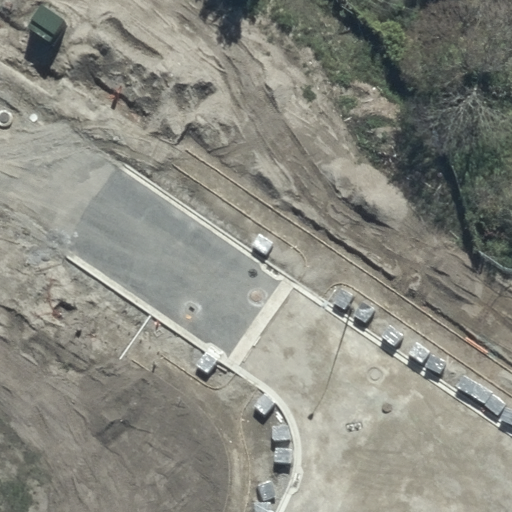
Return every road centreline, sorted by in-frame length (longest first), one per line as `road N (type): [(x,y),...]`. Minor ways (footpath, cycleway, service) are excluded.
road 1 (residential): [(390,404),(101,209),(0,155)]
road 2 (residential): [(511,492),(390,404)]
